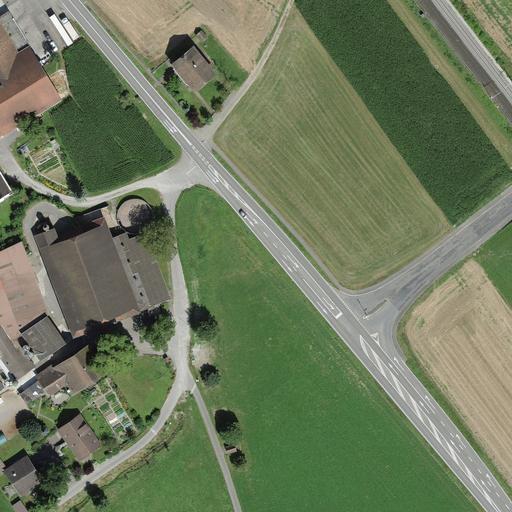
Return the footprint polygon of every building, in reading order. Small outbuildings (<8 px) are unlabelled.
[(0,130),(57,97),(8,15),(0,20),(0,130)] [(195,36),(200,43),(205,39),(199,32),(195,36)] [(194,49),(173,65),(193,90),(213,74),(194,49)] [(38,240),(74,333),(168,297),(145,236),(114,248),(102,216),(38,240)] [(45,314),(19,242),(0,251),(0,355),(16,378),(63,343),(45,314)] [(107,369),(90,341),(37,373),(49,394),(64,385),(69,392),(107,369)] [(29,405),(45,393),(38,382),(21,394),(29,405)] [(101,443),(80,413),(58,428),(79,459),(101,443)] [(18,494),(40,482),(25,456),(3,469),(18,494)] [(25,511),(19,502),(13,506),(16,511),(25,511)]
